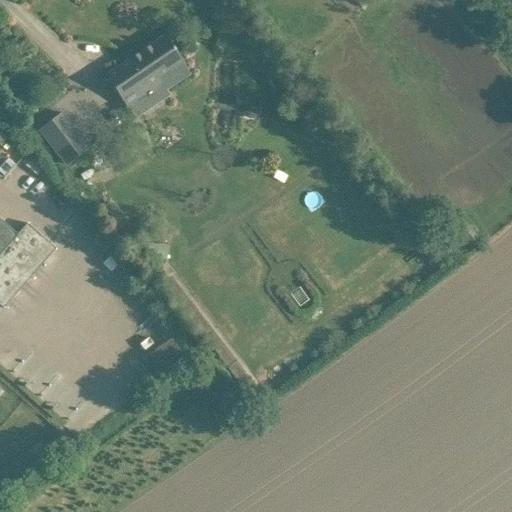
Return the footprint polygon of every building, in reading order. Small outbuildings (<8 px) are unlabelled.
[(106,76),(117,93),(125,105),(161,81),(157,76),(182,60),(166,36),(106,76)] [(258,114),(259,105),(256,101),(248,100),(243,104),(242,113),(246,118),(254,119),(258,114)] [(63,114),(40,131),(66,165),(89,147),(63,114)] [(146,140),(134,138),(132,150),(144,153),(146,140)] [(0,305),(4,309),(56,249),(27,223),(17,235),(0,220),(0,305)] [(452,234),(464,249),(477,238),(465,223),(452,234)] [(256,382),(173,275),(176,273),(166,261),(146,276),(156,288),(159,286),(209,351),(213,348),(246,390),(256,382)] [(139,362),(153,381),(186,357),(171,338),(139,362)] [(260,382),(267,389),(278,380),(271,372),(260,382)]
